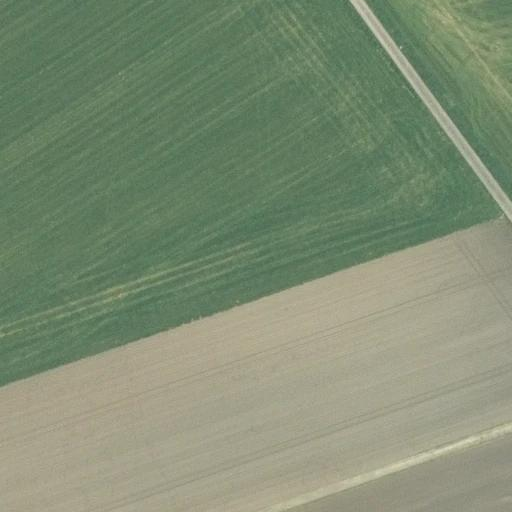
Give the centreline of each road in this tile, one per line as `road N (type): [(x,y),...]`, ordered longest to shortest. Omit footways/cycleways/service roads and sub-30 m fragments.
road 1 (residential): [(352,0),(511,215)]
road 2 (track): [(511,427),(268,511)]
